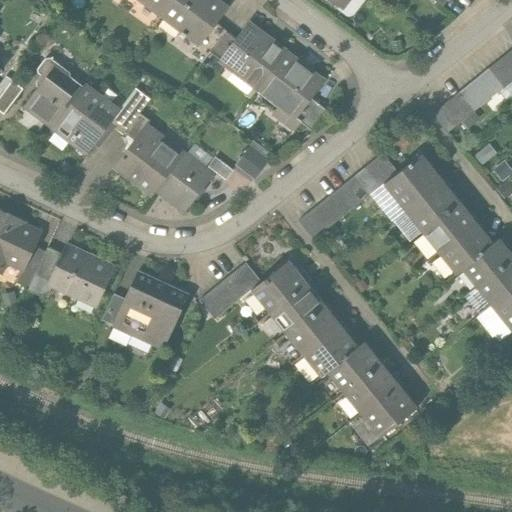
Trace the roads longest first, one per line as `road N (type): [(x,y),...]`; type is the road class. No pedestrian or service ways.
road 1 (residential): [(402,87),(230,229),(185,244),(135,237),(0,173)]
road 2 (residential): [(402,87),(285,0)]
road 3 (residential): [(511,4),(402,87)]
